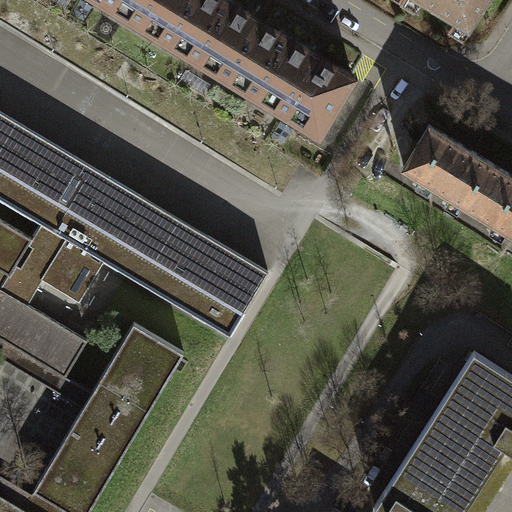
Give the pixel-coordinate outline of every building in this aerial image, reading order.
[(98,0),(318,133),(353,75),(314,52),(254,15),(229,0),(98,0)] [(415,0),(465,31),(483,0),(415,0)] [(269,271),(0,110),(0,196),(42,222),(66,236),(41,278),(43,279),(80,301),(104,260),(230,335),(269,271)] [(399,166),(473,211),(499,168),(469,150),(425,123),(399,166)] [(473,211),(511,235),(511,176),(499,168),(473,211)] [(0,218),(0,268),(10,275),(33,238),(0,218)] [(0,494),(23,508),(32,493),(0,474),(0,357),(83,407),(92,393),(66,377),(0,338),(0,287),(28,304),(43,279),(41,278),(66,236),(42,222),(33,238),(10,275),(0,268),(0,494)] [(0,287),(0,338),(66,377),(88,340),(28,304),(0,287)] [(134,322),(92,393),(83,407),(32,493),(23,508),(0,494),(0,511),(88,511),(185,352),(134,322)] [(511,376),(470,350),(370,505),(381,511),(458,511),(501,445),(511,452),(511,376)]
